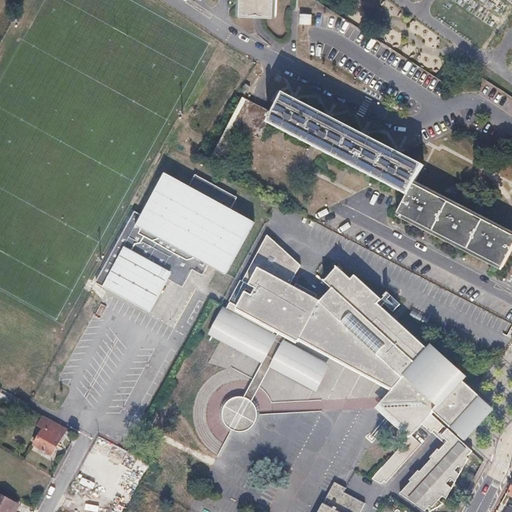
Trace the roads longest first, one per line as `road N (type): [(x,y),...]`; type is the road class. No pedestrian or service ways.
road 1 (residential): [(511,125),(467,99),(399,125),(173,0)]
road 2 (residential): [(511,298),(336,208)]
